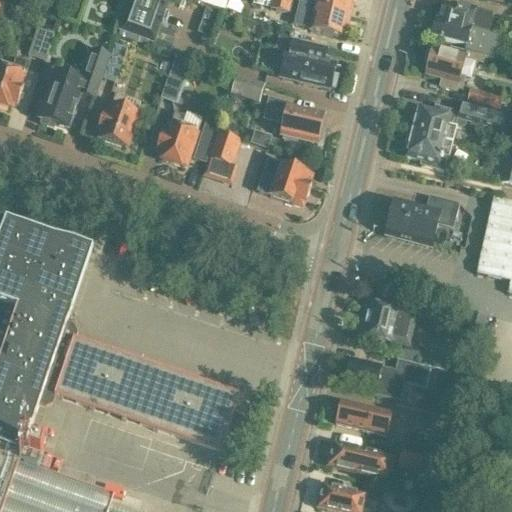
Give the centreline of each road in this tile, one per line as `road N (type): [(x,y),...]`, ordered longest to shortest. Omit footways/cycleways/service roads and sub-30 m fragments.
road 1 (residential): [(334,246),(0,153)]
road 2 (tertiary): [(271,511),(334,246)]
road 3 (tertiary): [(334,246),(395,0)]
